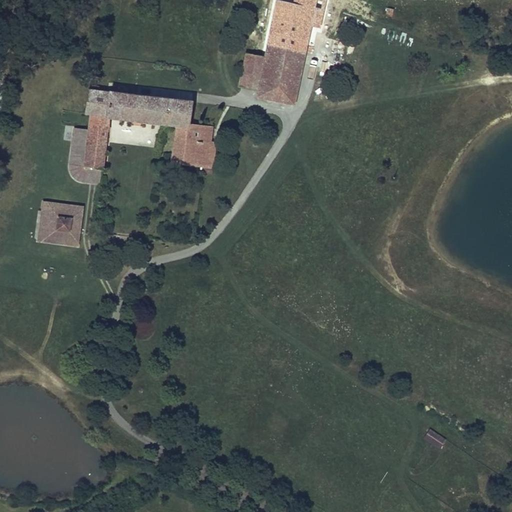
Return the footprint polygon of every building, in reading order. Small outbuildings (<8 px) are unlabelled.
[(266,59),(259,90),(257,98),(294,106),(314,9),(278,1),(266,59)] [(240,85),(259,90),(266,59),(247,55),(240,85)] [(88,89),(85,113),(91,114),(85,166),(102,169),(106,131),(108,131),(109,117),(178,126),(189,127),(189,125),(190,120),(192,103),(88,89)] [(255,122),(254,129),(263,131),(264,124),(255,122)] [(189,127),(178,126),(173,162),(199,165),(197,173),(205,174),(212,129),(207,128),(189,125),(189,127)] [(58,218),(56,229),(72,231),(73,219),(58,218)] [(424,439),(442,446),(446,436),(428,429),(424,439)]
